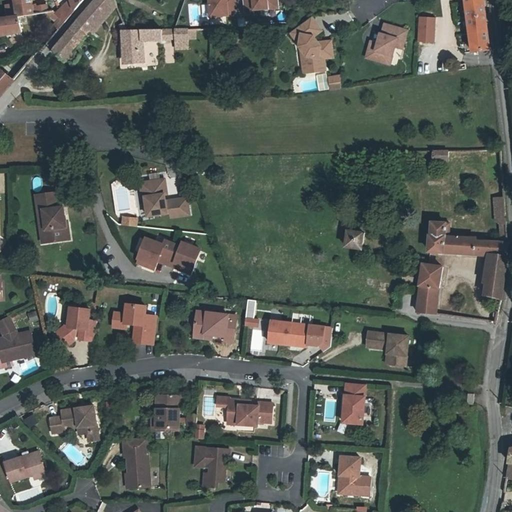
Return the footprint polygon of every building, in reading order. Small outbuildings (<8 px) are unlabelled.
[(15,0),(17,10),(28,9),(32,9),(30,0),(15,0)] [(61,0),(53,9),(64,19),(78,0),(61,0)] [(90,0),(76,18),(88,28),(106,6),(102,0),(90,0)] [(209,0),(211,17),(236,15),(234,0),(209,0)] [(243,0),(245,15),(254,15),(253,11),(252,0),(243,0)] [(252,0),(253,11),(278,9),(277,0),(252,0)] [(464,0),(472,49),(491,46),(483,0),(464,0)] [(28,9),(17,10),(21,28),(31,26),(28,9)] [(21,28),(17,10),(0,11),(0,32),(21,29),(21,28)] [(290,30),(294,35),(301,36),(302,46),(308,53),(307,64),(311,68),(320,68),(326,62),(325,56),(334,55),(333,38),(325,38),(320,43),(313,34),(321,27),(311,14),(290,30)] [(420,39),(436,40),(436,15),(422,15),(420,39)] [(88,28),(76,18),(52,46),(65,57),(66,56),(72,48),(88,28)] [(382,31),(380,42),(378,46),(371,44),(368,55),(392,62),(397,44),(399,37),(406,38),(409,27),(386,22),(384,32),(382,31)] [(199,27),(189,28),(179,28),(179,38),(193,37),(193,35),(199,35),(199,27)] [(174,28),(162,29),(163,39),(179,38),(179,28),(174,28)] [(128,30),(128,62),(142,61),(142,42),(163,41),(163,39),(162,29),(128,30)] [(301,36),(294,35),(302,46),(301,36)] [(399,37),(397,44),(404,45),(406,38),(399,37)] [(303,69),(311,68),(307,64),(308,53),(302,46),(303,69)] [(72,48),(66,56),(72,61),(79,53),(72,48)] [(332,80),(333,88),(341,87),(342,79),(332,80)] [(452,158),(452,148),(428,148),(428,158),(452,158)] [(149,195),(144,196),(146,215),(169,212),(170,217),(188,214),(185,197),(164,200),(163,193),(168,193),(166,178),(147,181),(149,195)] [(58,193),(36,196),(40,221),(45,220),(48,242),(69,239),(68,226),(66,226),(63,207),(60,207),(58,193)] [(123,217),(122,224),(137,226),(138,218),(123,217)] [(425,249),(487,254),(483,291),(501,296),(507,251),(506,221),(499,221),(499,241),(479,239),(479,236),(472,236),(471,238),(444,236),(446,220),(429,218),(425,249)] [(45,220),(40,221),(43,243),(48,242),(45,220)] [(348,228),(346,245),(362,246),(363,230),(348,228)] [(193,266),(199,245),(181,240),(179,244),(163,239),(162,243),(144,238),(138,259),(156,264),(158,260),(174,265),(175,261),(193,266)] [(156,264),(138,259),(136,263),(155,269),(156,264)] [(193,266),(175,261),(174,265),(191,270),(193,266)] [(417,311),(436,313),(441,266),(423,264),(417,311)] [(127,315),(126,323),(140,325),(139,328),(137,330),(136,342),(153,344),(157,317),(146,315),(147,307),(128,304),(127,315)] [(55,331),(58,335),(69,326),(71,307),(67,306),(66,323),(55,331)] [(69,326),(58,335),(67,349),(75,344),(75,337),(79,338),(79,343),(96,344),(98,320),(90,319),(91,308),(71,307),(69,326)] [(198,311),(195,333),(214,335),(226,337),(226,340),(235,341),(237,315),(198,311)] [(126,323),(127,315),(116,313),(114,327),(125,329),(126,323)] [(248,316),(247,323),(259,325),(260,318),(248,316)] [(364,324),(365,317),(355,316),(354,323),(364,324)] [(11,318),(0,323),(6,336),(6,339),(7,343),(0,344),(0,343),(0,358),(2,359),(3,362),(10,361),(36,357),(32,334),(20,336),(19,333),(11,318)] [(292,341),(310,344),(312,325),(273,319),(270,342),(291,345),(292,341)] [(395,350),(393,366),(406,367),(410,337),(368,332),(366,347),(388,350),(395,350)] [(2,359),(0,358),(0,369),(9,368),(11,365),(10,361),(3,362),(2,359)] [(368,386),(349,385),(346,424),(366,425),(368,386)] [(156,417),(155,432),(176,434),(177,422),(177,417),(178,407),(181,407),(181,404),(182,398),(157,396),(156,417)] [(231,407),(232,399),(232,397),(220,397),(220,406),(231,407)] [(243,400),(232,399),(231,407),(230,420),(240,421),(240,425),(259,426),(260,423),(274,424),(276,403),(262,402),(262,406),(252,406),(243,405),(243,400)] [(65,429),(79,426),(85,425),(86,432),(89,432),(99,430),(94,404),(62,410),(63,416),(51,418),(53,433),(66,431),(65,429)] [(23,419),(29,427),(37,421),(30,413),(23,419)] [(199,426),(200,416),(192,415),(189,418),(189,424),(188,425),(199,426)] [(206,427),(199,426),(198,440),(205,440),(206,427)] [(99,430),(89,432),(90,440),(100,438),(99,430)] [(124,438),(125,450),(149,449),(149,439),(124,438)] [(129,459),(129,474),(129,489),(150,489),(149,449),(125,450),(125,458),(129,459)] [(231,451),(198,449),(197,468),(212,469),(212,476),(206,476),(205,489),(219,489),(219,484),(227,484),(227,461),(231,461),(231,451)] [(41,454),(8,461),(13,480),(34,476),(47,472),(41,454)] [(342,459),(341,479),(344,479),(344,483),(341,482),(340,494),(342,497),(360,498),(362,479),(360,479),(362,461),(342,459)]
